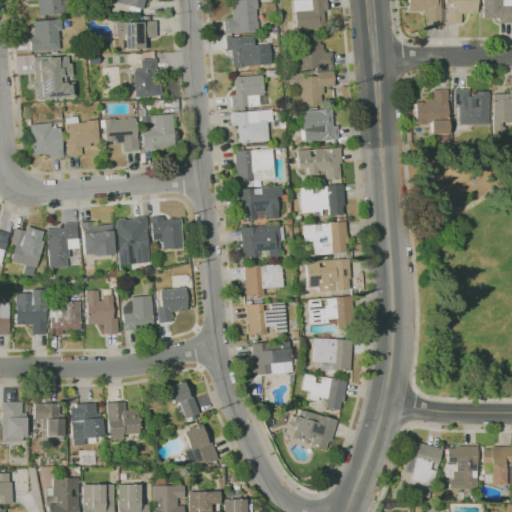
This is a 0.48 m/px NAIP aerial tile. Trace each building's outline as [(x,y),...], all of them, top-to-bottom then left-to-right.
[(39,15),(37,0),(27,1),(26,0),(68,0),(69,13),(39,15)] [(114,13),(109,13),(109,15),(86,16),(86,0),(109,0),(109,6),(114,6),(114,13)] [(145,0),(143,9),(114,2),(114,0),(145,0)] [(225,33),(224,18),(232,18),(231,9),(234,9),(233,0),(256,0),(257,9),(255,9),(257,30),(240,32),(225,33)] [(296,30),(295,12),(294,12),(293,0),(326,0),(327,10),(324,11),(325,28),(322,28),(296,30)] [(426,24),(426,12),(423,13),(423,10),(408,10),(408,0),(440,0),(441,23),(426,24)] [(461,23),(447,23),(447,22),(443,22),(443,9),(447,9),(447,8),(451,8),(451,3),(445,3),(445,0),(477,0),(477,13),(461,13),(461,23)] [(511,23),(500,23),(500,18),(483,18),(482,0),(502,0),(502,5),(511,5),(511,23)] [(125,49),(125,48),(121,48),(121,41),(124,41),(124,34),(117,35),(116,23),(123,23),(123,21),(144,21),(144,16),(149,16),(149,21),(156,21),(157,37),(147,37),(147,49),(125,49)] [(30,51),(29,37),(33,37),(32,21),(54,19),(61,18),(62,30),(58,30),(59,49),(30,51)] [(289,69),(289,59),(294,58),(293,52),(300,51),(299,37),(309,36),(309,34),(316,33),(316,36),(317,36),(319,38),(319,44),(321,44),(325,51),(323,52),(331,52),(332,67),(289,69)] [(232,67),(231,50),(226,50),(225,37),(231,37),(253,35),(254,46),(259,45),(261,65),(232,67)] [(88,65),(87,56),(98,55),(98,58),(101,58),(101,62),(98,62),(98,64),(88,65)] [(74,82),(75,97),(37,100),(36,89),(34,89),(33,82),(34,82),(32,58),(51,56),(51,57),(67,56),(68,64),(71,63),(72,76),(65,76),(66,83),(74,82)] [(135,97),(133,71),(134,71),(134,69),(141,69),(141,60),(156,59),(157,72),(154,73),(155,84),(160,83),(161,96),(135,97)] [(301,106),(301,103),(300,85),(291,86),(290,77),(317,76),(316,72),(333,71),(334,86),(323,86),(324,94),(321,94),(321,105),(301,106)] [(231,108),(230,95),(234,94),(233,77),(262,75),(263,95),(264,95),(265,104),(258,105),(259,105),(231,108)] [(448,134),(430,134),(430,122),(427,122),(427,125),(416,124),(416,104),(415,104),(415,102),(424,102),(424,98),(433,98),(433,89),(448,90),(448,125),(448,134)] [(455,131),(455,124),(458,124),(457,106),(454,106),(454,89),(469,89),(469,100),(477,100),(477,103),(488,103),(488,124),(468,125),(468,131),(455,131)] [(505,132),(492,133),(492,94),(509,93),(509,89),(511,89),(511,122),(502,122),(502,127),(505,127),(505,132)] [(143,149),(141,117),(138,117),(137,109),(145,109),(146,116),(172,114),(174,147),(143,149)] [(238,143),(237,125),(232,125),(231,113),(271,109),(272,121),(266,121),(268,140),(238,143)] [(305,140),(303,111),(331,109),(332,127),(337,126),(338,139),(321,140),(321,139),(305,140)] [(67,156),(64,117),(77,116),(77,123),(86,122),(86,121),(97,120),(99,142),(90,143),(90,146),(81,147),(82,155),(67,156)] [(124,152),(123,143),(114,144),(114,140),(102,141),(101,133),(104,133),(103,119),(114,118),(114,120),(127,119),(127,118),(134,117),(134,118),(135,118),(136,135),(137,135),(138,151),(124,152)] [(50,158),(50,153),(32,154),(30,126),(24,126),(24,119),(30,119),(30,124),(48,123),(48,120),(58,119),(59,124),(50,124),(51,128),(60,127),(62,150),(63,150),(63,157),(50,158)] [(236,182),(233,147),(243,146),(243,150),(250,150),(250,151),(271,149),(273,178),(262,179),(262,180),(253,181),(252,180),(236,182)] [(307,183),(306,175),(305,175),(305,170),(297,170),(296,150),(309,150),(313,150),(313,149),(339,147),(340,164),(338,164),(339,178),(325,179),(325,182),(307,183)] [(239,220),(237,190),(234,190),(234,184),(242,184),(242,188),(252,188),(252,189),(260,188),(260,187),(263,187),(262,181),(272,180),(272,186),(280,185),(281,196),(276,197),(277,210),(278,218),(269,219),(269,218),(257,218),(239,220)] [(313,217),(312,211),(302,212),(300,188),(325,186),(325,185),(342,183),(344,206),(342,206),(342,215),(328,216),(328,215),(313,217)] [(115,222),(118,219),(123,218),(126,220),(132,220),(132,217),(145,216),(149,263),(118,265),(117,252),(118,252),(116,233),(115,222)] [(163,249),(162,239),(152,240),(151,223),(150,223),(150,217),(163,216),(163,220),(181,219),(183,247),(163,249)] [(332,259),(332,254),(319,255),(319,254),(314,254),(313,241),(304,241),(303,225),(328,224),(328,222),(338,222),(338,218),(343,218),(344,221),(345,221),(347,243),(345,243),(346,258),(332,259)] [(49,268),(46,229),(64,228),(63,223),(76,222),(77,229),(76,229),(77,238),(78,238),(78,248),(68,249),(69,257),(66,258),(67,267),(49,268)] [(93,256),(93,255),(91,255),(91,254),(83,255),(82,228),(81,228),(80,222),(93,222),(93,225),(111,224),(113,255),(93,256)] [(260,258),(260,257),(242,258),(240,225),(245,225),(245,227),(278,224),(278,227),(282,227),(283,240),(279,240),(280,255),(269,256),(269,257),(260,258)] [(33,276),(22,273),(25,265),(11,261),(15,244),(10,243),(14,228),(25,231),(26,227),(34,229),(42,231),(40,240),(43,241),(40,253),(39,253),(36,267),(35,267),(33,276)] [(0,265),(0,230),(9,233),(7,239),(0,265)] [(318,292),(317,287),(307,288),(305,262),(309,261),(348,258),(350,279),(349,279),(350,289),(318,292)] [(246,297),(243,266),(259,265),(259,266),(280,264),(281,286),(263,288),(264,295),(246,297)] [(62,295),(61,285),(62,285),(62,284),(48,285),(47,281),(63,280),(63,281),(69,281),(69,285),(74,285),(74,294),(70,294),(70,295),(62,295)] [(158,323),(157,308),(161,307),(160,290),(177,288),(177,287),(183,286),(183,288),(185,288),(187,311),(171,312),(172,322),(158,323)] [(45,335),(32,334),(32,325),(15,324),(15,304),(15,293),(31,293),(31,289),(46,289),(45,335)] [(104,335),(104,324),(87,325),(86,302),(85,302),(85,291),(97,290),(97,301),(102,300),(101,295),(113,295),(113,302),(112,302),(112,318),(117,318),(117,334),(104,335)] [(123,331),(122,325),(123,325),(122,314),(123,314),(122,307),(126,303),(131,302),(130,297),(150,295),(153,323),(136,325),(136,329),(123,331)] [(322,339),(321,327),(311,328),(310,323),(309,323),(309,318),(310,318),(309,313),(308,313),(308,308),(309,308),(309,306),(308,306),(307,301),(308,301),(308,300),(334,298),(334,297),(351,296),(353,327),(337,328),(337,325),(327,326),(328,338),(322,339)] [(50,330),(50,318),(49,318),(49,317),(48,317),(48,306),(55,306),(55,304),(60,304),(60,301),(80,301),(80,330),(62,330),(62,334),(52,334),(52,330),(50,330)] [(9,335),(0,335),(0,302),(8,302),(9,335)] [(248,335),(246,304),(262,303),(262,304),(283,302),(286,331),(275,332),(274,326),(266,326),(267,334),(248,335)] [(339,376),(326,375),(326,370),(320,370),(320,362),(313,361),(314,339),(335,340),(335,339),(351,340),(349,371),(339,370),(339,376)] [(253,365),(250,344),(288,340),(289,349),(291,372),(271,375),(270,372),(261,373),(256,374),(255,365),(253,365)] [(258,404),(255,400),(253,396),(251,382),(252,383),(261,374),(264,404),(258,404)] [(339,379),(346,380),(343,394),(344,394),(343,402),(340,401),(339,410),(324,408),(326,398),(317,397),(317,401),(309,400),(310,391),(301,390),(304,374),(330,378),(339,379)] [(177,402),(183,418),(197,413),(184,379),(164,386),(171,404),(177,402)] [(0,440),(24,440),(24,411),(19,411),(19,401),(0,401),(0,440)] [(123,410),(122,401),(104,402),(105,439),(121,439),(121,434),(137,434),(136,410),(123,410)] [(62,441),(61,414),(56,414),(56,403),(32,403),(32,420),(39,420),(39,441),(62,441)] [(68,405),(70,445),(83,445),(82,437),(100,436),(99,411),(94,412),(94,404),(68,405)] [(325,449),(311,444),(313,438),(302,435),(301,440),(292,437),(295,427),(290,426),(290,424),(289,424),(292,415),(293,415),(295,409),(324,417),(324,416),(336,420),(330,441),(328,440),(325,449)] [(216,458),(202,423),(182,431),(196,466),(216,458)] [(432,485),(411,480),(412,474),(404,472),(412,442),(442,449),(438,464),(431,462),(430,465),(437,467),(432,485)] [(476,489),(448,489),(449,479),(452,479),(452,478),(445,478),(445,464),(446,464),(447,448),(455,449),(455,446),(477,446),(476,489)] [(504,485),(490,485),(490,464),(482,464),(482,449),(491,449),(491,446),(511,447),(511,484),(504,484),(504,485)] [(0,502),(9,502),(9,472),(0,472),(0,502)] [(75,511),(75,477),(47,478),(48,511),(75,511)] [(110,511),(111,484),(80,484),(80,511),(110,511)] [(137,484),(115,484),(115,511),(146,511),(146,504),(138,504),(137,484)] [(151,485),(150,511),(181,511),(182,506),(175,505),(175,497),(181,498),(182,485),(151,485)] [(185,511),(216,511),(217,511),(208,511),(208,504),(217,504),(217,491),(186,491),(185,511)] [(243,511),(243,499),(221,498),(221,511),(243,511)]
